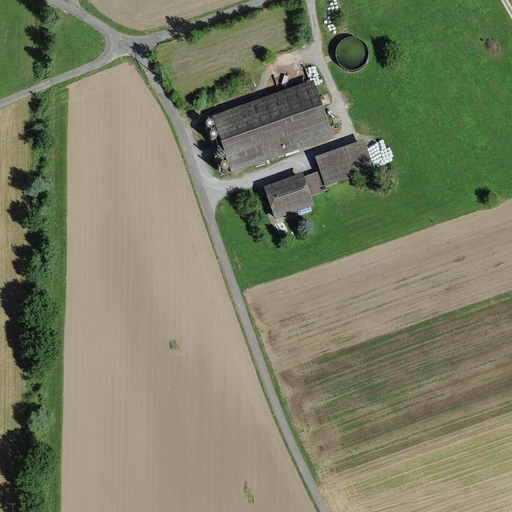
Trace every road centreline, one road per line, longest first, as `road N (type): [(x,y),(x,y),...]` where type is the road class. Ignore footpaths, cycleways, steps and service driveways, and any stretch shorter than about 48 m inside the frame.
road 1 (track): [(202,198),(341,144),(346,133),(308,0)]
road 2 (residential): [(0,103),(125,44),(53,0)]
road 3 (track): [(266,0),(125,44)]
